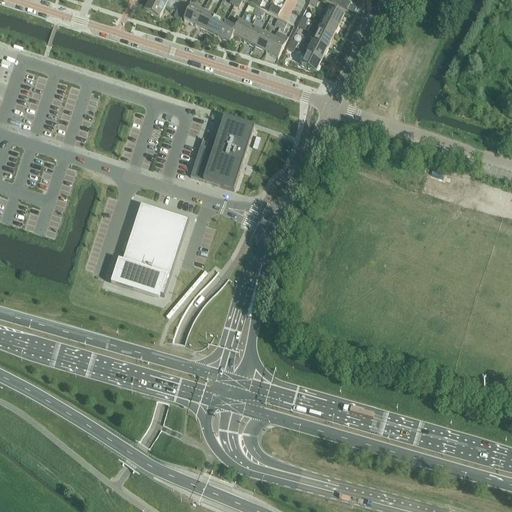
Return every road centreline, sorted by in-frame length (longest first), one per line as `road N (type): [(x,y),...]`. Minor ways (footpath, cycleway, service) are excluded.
road 1 (residential): [(5,0),(331,106)]
road 2 (primary): [(511,459),(239,383)]
road 3 (primary): [(273,419),(511,485)]
road 4 (primary): [(217,375),(0,313)]
road 5 (primary): [(0,339),(210,400)]
road 6 (residential): [(511,164),(331,106)]
road 7 (secondary): [(419,511),(285,476)]
road 8 (residential): [(264,253),(254,261),(217,375)]
road 9 (residential): [(239,383),(264,253)]
road 10 (secondary): [(210,400),(208,438),(226,463),(261,477),(285,476)]
road 11 (residential): [(100,167),(225,203)]
road 12 (residential): [(280,217),(331,106)]
